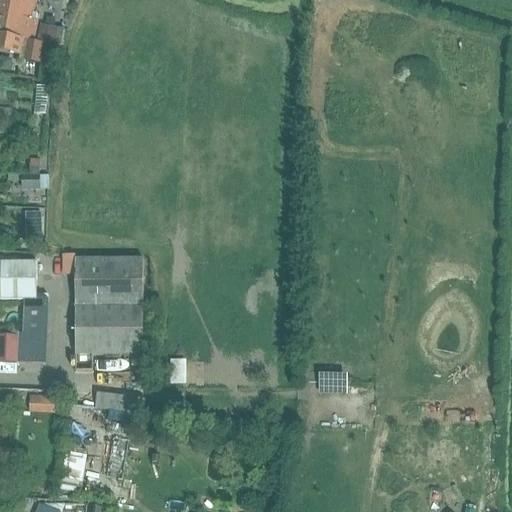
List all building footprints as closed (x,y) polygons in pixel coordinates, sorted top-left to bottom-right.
[(0,0),(0,33),(3,34),(2,38),(18,41),(28,43),(30,35),(36,36),(37,29),(41,30),(42,25),(36,24),(37,17),(34,16),(36,0),(0,0)] [(43,26),(39,42),(61,46),(64,31),(43,26)] [(43,46),(28,43),(18,41),(2,38),(3,34),(0,33),(0,54),(21,59),(20,63),(39,67),(43,46)] [(32,160),(31,174),(39,174),(40,160),(32,160)] [(4,173),(3,186),(16,186),(16,173),(4,173)] [(40,191),(39,178),(23,178),(23,191),(40,191)] [(27,246),(43,246),(42,230),(27,230),(27,246)] [(58,245),(58,267),(70,267),(70,246),(58,245)] [(145,354),(145,259),(77,259),(78,370),(94,370),(94,355),(145,354)] [(21,266),(0,265),(0,301),(25,301),(50,299),(50,297),(39,297),(39,271),(21,271),(21,266)] [(50,314),(50,299),(25,301),(25,313),(50,314)] [(49,324),(50,314),(25,313),(24,324),(49,324)] [(49,335),(49,324),(24,324),(24,333),(23,334),(49,335)] [(49,350),(49,335),(23,334),(24,333),(20,333),(20,349),(49,350)] [(0,363),(19,364),(20,337),(0,336),(0,363)] [(48,365),(49,350),(20,349),(20,364),(48,365)] [(347,373),(322,373),(322,392),(347,392),(347,373)] [(145,402),(97,396),(95,409),(143,416),(145,402)] [(54,412),(55,400),(31,398),(30,410),(54,412)] [(83,399),(71,400),(71,414),(83,413),(83,399)] [(0,449),(0,460),(12,461),(13,451),(0,449)]
